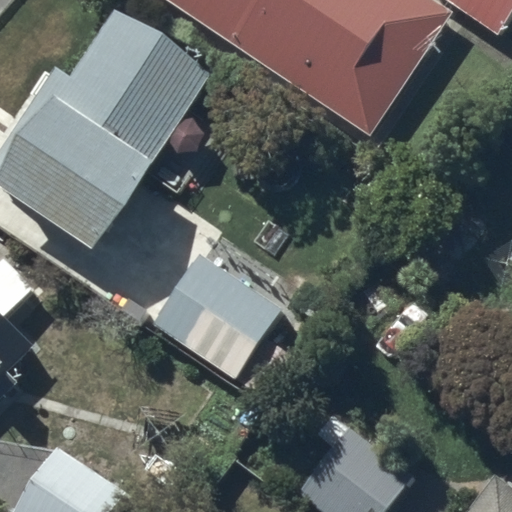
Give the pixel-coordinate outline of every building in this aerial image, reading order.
[(157,0),(363,134),(447,6),(489,33),(511,0),(157,0)] [(152,172),(215,78),(119,14),(75,79),(60,69),(0,157),(0,175),(16,186),(6,201),(101,264),(159,176),(152,172)] [(436,310),(495,235),(449,199),(390,274),(436,310)] [(0,262),(0,390),(10,382),(5,377),(30,353),(0,322),(0,318),(30,291),(1,261),(0,262)] [(289,315),(206,261),(161,331),(242,383),(244,380),(271,397),(298,355),(273,339),(289,315)] [(387,511),(416,476),(350,426),(300,492),(326,511),(387,511)] [(115,511),(125,498),(55,452),(15,511),(115,511)] [(511,511),(511,495),(493,480),(468,511),(511,511)]
